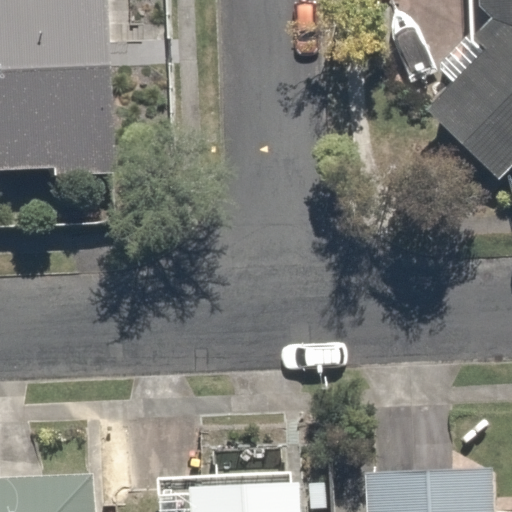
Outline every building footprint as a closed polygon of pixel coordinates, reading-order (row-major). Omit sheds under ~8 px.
[(132,0),(0,0),(0,160),(138,155),(132,0)] [(511,0),(474,0),(475,38),(478,38),(422,105),(506,176),(511,168),(511,0)] [(507,511),(506,459),(372,463),(373,511),(507,511)] [(316,511),(315,464),(161,469),(161,511),(316,511)] [(112,511),(111,470),(0,473),(0,511),(112,511)]
